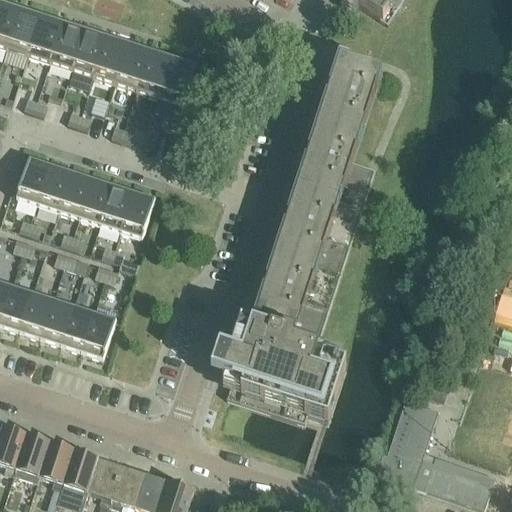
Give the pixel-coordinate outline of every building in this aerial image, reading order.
[(348,0),(346,4),(388,31),(407,0),(348,0)] [(0,53),(6,56),(19,16),(0,9),(0,53)] [(28,63),(41,23),(19,16),(6,56),(28,63)] [(50,70),(63,30),(41,23),(28,63),(50,70)] [(72,77),(85,37),(63,30),(50,70),(72,77)] [(93,84),(106,44),(85,37),(72,77),(93,84)] [(115,91),(128,51),(106,44),(93,84),(115,91)] [(137,98),(150,58),(128,51),(115,91),(137,98)] [(158,105),(171,65),(150,58),(137,98),(158,105)] [(298,338),(353,168),(382,78),(371,74),(372,71),(366,69),(365,72),(340,64),(255,324),(298,338)] [(181,112),(187,94),(194,72),(171,65),(158,105),(181,112)] [(34,120),(38,108),(28,105),(24,117),(34,120)] [(43,123),(47,111),(38,108),(34,120),(43,123)] [(141,113),(138,127),(152,130),(155,116),(141,113)] [(77,134),(81,122),(71,119),(68,131),(77,134)] [(87,137),(91,125),(81,122),(77,134),(87,137)] [(121,148),(124,136),(115,133),(111,145),(121,148)] [(130,151),(134,139),(124,136),(121,148),(130,151)] [(172,141),(165,162),(173,165),(180,143),(172,141)] [(152,158),(155,146),(146,143),(142,155),(152,158)] [(38,212),(51,173),(30,167),(31,165),(30,165),(16,205),(38,212)] [(328,429),(346,374),(339,372),(332,369),(338,351),(320,345),(322,339),(375,175),(353,168),(298,338),(255,324),(243,320),(237,340),(238,340),(231,362),(220,358),(211,383),(232,390),(229,399),(227,405),(229,406),(305,431),(307,423),(323,428),(328,429)] [(59,219),(71,180),(51,173),(38,212),(59,219)] [(79,226),(92,187),(71,180),(59,219),(79,226)] [(100,232),(112,193),(92,187),(79,226),(100,232)] [(120,239),(133,200),(112,193),(100,232),(120,239)] [(142,246),(155,205),(154,205),(153,206),(133,200),(120,239),(142,246)] [(29,242),(32,230),(23,227),(19,239),(29,242)] [(38,245),(42,233),(32,230),(29,242),(38,245)] [(70,255),(74,244),(64,241),(60,252),(70,255)] [(79,258),(83,247),(74,244),(70,255),(79,258)] [(22,261),(26,250),(17,246),(13,258),(22,261)] [(32,264),(36,253),(26,250),(22,261),(32,264)] [(111,268),(114,257),(105,254),(101,265),(111,268)] [(120,271),(124,260),(114,257),(111,268),(120,271)] [(64,274),(67,263),(58,260),(54,271),(64,274)] [(73,277),(77,266),(67,263),(64,274),(73,277)] [(105,287),(108,276),(99,273),(95,284),(105,287)] [(114,290),(118,279),(108,276),(105,287),(114,290)] [(0,330),(12,294),(0,290),(0,330)] [(0,333),(20,340),(32,301),(12,294),(0,330),(0,333)] [(40,346),(53,307),(32,301),(20,340),(40,346)] [(61,353),(73,314),(53,307),(40,346),(61,353)] [(81,360),(94,321),(73,314),(61,353),(81,360)] [(103,367),(116,326),(115,326),(114,327),(94,321),(81,360),(103,367)] [(434,402),(439,390),(428,386),(424,399),(434,402)] [(469,511),(486,511),(497,484),(435,464),(433,469),(423,466),(439,417),(405,407),(387,462),(384,460),(376,484),(412,496),(413,494),(425,498),(426,497),(469,511)] [(15,481),(28,442),(3,434),(0,442),(0,470),(6,472),(1,488),(11,492),(15,481)] [(40,483),(50,450),(28,442),(15,481),(24,484),(26,479),(40,483)] [(59,505),(62,497),(75,458),(50,450),(40,483),(54,488),(49,502),(53,503),(59,505)] [(89,499),(100,466),(75,458),(62,497),(87,505),(89,499)] [(107,511),(110,511),(123,474),(100,466),(89,499),(101,504),(99,509),(107,511)] [(127,511),(135,511),(146,481),(123,474),(110,511),(120,511),(121,510),(127,511)] [(161,511),(169,489),(146,481),(135,511),(161,511)] [(192,503),(194,497),(169,489),(161,511),(204,511),(206,507),(192,503)] [(53,503),(50,510),(55,511),(56,511),(59,505),(53,503)]
